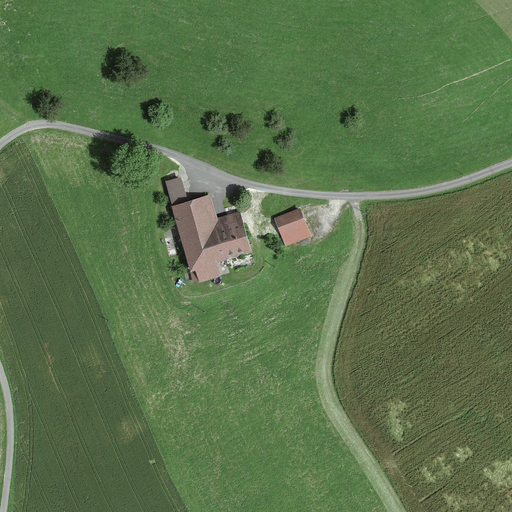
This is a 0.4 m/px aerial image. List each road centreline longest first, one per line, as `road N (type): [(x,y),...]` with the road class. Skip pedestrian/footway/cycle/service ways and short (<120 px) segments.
road 1 (unclassified): [(0,144),(31,125),(52,123),(178,155),(245,183),(318,194),(438,188),(511,162)]
road 2 (track): [(352,195),(359,243),(324,375),(404,511)]
road 3 (unclassified): [(0,372),(10,420),(3,511)]
